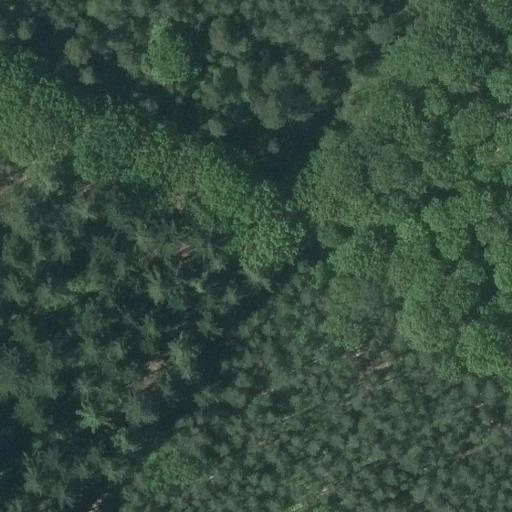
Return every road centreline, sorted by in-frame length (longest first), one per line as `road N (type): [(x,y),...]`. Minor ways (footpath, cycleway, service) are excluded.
road 1 (track): [(92,511),(478,0)]
road 2 (track): [(511,336),(0,87)]
